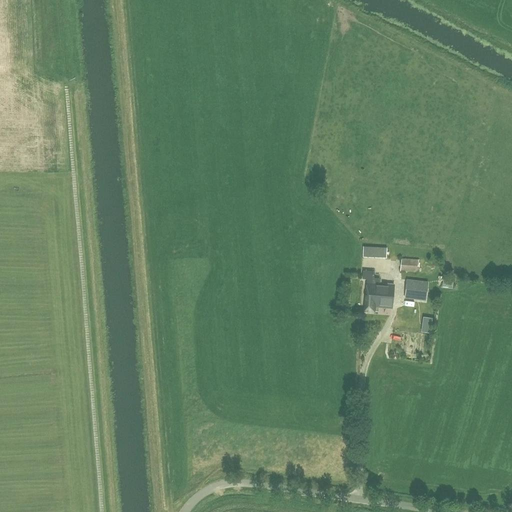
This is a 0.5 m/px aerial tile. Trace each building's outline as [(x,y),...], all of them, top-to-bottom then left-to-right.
[(362,246),(362,256),(386,257),(386,248),(362,246)] [(418,260),(401,259),(400,270),(417,272),(418,260)] [(442,280),(442,288),(451,288),(452,281),(442,280)] [(427,283),(406,281),(404,297),(425,299),(427,283)] [(393,284),(366,282),(363,310),(374,311),(374,306),(392,307),(393,284)] [(399,309),(410,311),(412,300),(401,299),(399,309)]
